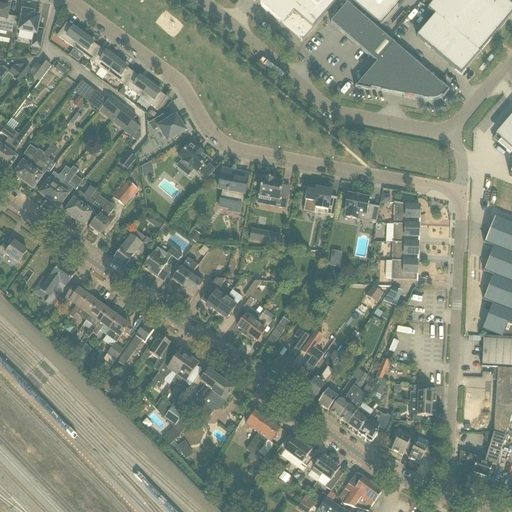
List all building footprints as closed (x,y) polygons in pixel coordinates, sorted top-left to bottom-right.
[(281,20),(303,39),(301,41),(302,42),(337,0),(266,0),(263,5),(280,19),(278,21),(279,22),(281,20)] [(404,0),(349,0),(381,27),(398,8),(399,8),(404,0)] [(511,15),(511,8),(502,0),(436,0),(427,10),(435,17),(417,38),(452,68),(461,76),(511,15)] [(331,24),(377,64),(393,44),(347,5),(331,24)] [(0,31),(12,34),(16,18),(8,17),(9,9),(0,7),(0,31)] [(34,14),(32,14),(32,12),(25,10),(25,12),(23,12),(19,32),(34,35),(31,48),(41,50),(45,30),(38,29),(40,18),(33,16),(34,14)] [(55,26),(60,29),(64,23),(58,19),(55,26)] [(76,31),(66,24),(66,25),(57,37),(74,50),(85,34),(78,29),(76,31)] [(100,49),(91,42),(93,40),(85,34),(74,50),(91,62),(100,49)] [(417,65),(393,44),(377,64),(356,87),(355,87),(355,89),(371,92),(371,90),(431,101),(433,101),(435,101),(438,100),(440,99),(441,98),(443,99),(449,92),(441,85),(425,72),(417,65)] [(111,53),(109,56),(100,49),(91,62),(107,74),(119,59),(111,53)] [(133,73),(124,67),(126,64),(119,59),(107,74),(124,86),(133,73)] [(42,80),(52,68),(46,63),(42,68),(37,76),(42,80)] [(64,77),(68,72),(69,70),(64,66),(63,68),(58,65),(55,69),(64,77)] [(25,74),(20,71),(14,66),(9,73),(14,78),(13,79),(19,83),(25,74)] [(0,81),(1,80),(9,70),(4,67),(0,67),(0,81)] [(144,78),(143,80),(133,73),(124,86),(141,99),(152,83),(144,78)] [(86,102),(94,91),(82,82),(78,87),(74,92),(86,102)] [(167,98),(158,91),(159,89),(152,83),(141,99),(158,111),(167,99),(167,98)] [(94,91),(86,102),(99,112),(102,109),(107,102),(94,91)] [(73,105),(79,110),(85,102),(79,97),(73,105)] [(115,120),(125,108),(111,97),(107,102),(102,109),(115,120)] [(125,108),(115,120),(127,129),(133,122),(137,118),(125,108)] [(69,124),(72,126),(81,116),(77,114),(69,124)] [(181,125),(176,117),(167,123),(163,117),(149,125),(153,132),(158,128),(168,143),(172,141),(176,138),(176,139),(181,137),(180,135),(187,131),(183,124),(181,125)] [(511,118),(507,124),(506,124),(493,139),(507,151),(506,151),(510,154),(511,152),(511,118)] [(133,122),(127,129),(124,133),(137,142),(141,137),(141,135),(137,132),(141,128),(133,122)] [(12,155),(33,127),(29,124),(19,136),(0,161),(0,166),(8,172),(18,159),(12,155)] [(0,161),(19,136),(6,126),(1,134),(8,139),(3,147),(0,145),(0,161)] [(27,189),(31,191),(33,190),(34,191),(43,178),(47,172),(50,174),(56,166),(49,160),(57,149),(52,145),(44,154),(42,157),(23,183),(28,186),(27,189)] [(201,175),(207,180),(215,170),(209,165),(207,168),(204,165),(208,160),(202,155),(202,154),(197,149),(196,150),(189,145),(179,158),(197,173),(198,172),(201,175)] [(42,157),(44,154),(39,151),(37,154),(32,160),(27,157),(13,176),(14,177),(14,179),(17,181),(19,180),(23,183),(42,157)] [(129,153),(122,160),(131,167),(137,160),(133,157),(129,153)] [(152,167),(151,163),(142,168),(142,169),(144,178),(154,177),(152,167)] [(68,197),(74,189),(68,186),(79,172),(74,168),(66,179),(49,202),(59,209),(68,197)] [(236,174),(236,173),(222,170),(218,190),(222,191),(220,202),(242,206),(244,195),(245,195),(248,178),(248,175),(240,174),(240,175),(236,174)] [(53,176),(48,182),(39,194),(49,202),(66,179),(61,176),(59,178),(58,177),(56,179),(53,176)] [(283,185),(275,183),(275,181),(264,178),(263,181),(262,181),(258,204),(286,209),(289,194),(290,188),(289,188),(282,187),(283,185)] [(129,181),(114,199),(124,207),(132,198),(133,199),(140,191),(129,181)] [(332,192),(330,191),(329,192),(326,192),(326,190),(308,187),(305,201),(308,202),(306,211),(314,213),(314,214),(315,214),(316,209),(327,211),(326,217),(334,218),(337,200),(338,199),(331,197),(332,192)] [(74,201),(64,213),(75,221),(89,200),(95,193),(89,189),(79,204),(74,201)] [(100,211),(93,206),(100,195),(96,192),(95,193),(89,200),(75,221),(85,228),(94,215),(96,216),(100,211)] [(380,204),(386,205),(390,202),(391,197),(382,195),(380,204)] [(346,212),(345,218),(376,224),(380,208),(379,208),(368,205),(369,200),(372,200),(352,196),(353,196),(352,199),(347,198),(347,201),(346,201),(346,202),(344,211),(346,212)] [(394,225),(420,226),(419,226),(419,223),(419,216),(421,216),(421,215),(420,215),(420,207),(414,207),(394,203),(394,204),(394,225)] [(100,237),(102,234),(110,225),(105,221),(115,208),(111,205),(111,206),(109,205),(89,228),(100,237)] [(511,225),(495,219),(485,245),(494,248),(484,273),(493,277),(484,302),(493,305),(483,330),(504,338),(511,338),(511,225)] [(164,224),(160,221),(155,228),(159,231),(164,224)] [(420,234),(419,234),(419,226),(420,227),(420,226),(394,225),(393,244),(419,244),(418,244),(418,241),(419,234),(420,234)] [(279,248),(282,236),(251,230),(249,242),(279,248)] [(188,239),(195,244),(198,246),(203,237),(194,231),(188,239)] [(131,236),(125,244),(113,260),(125,269),(139,250),(142,245),(131,236)] [(0,256),(3,259),(6,255),(19,264),(27,252),(14,243),(10,248),(4,244),(0,249),(0,256)] [(419,253),(419,252),(418,252),(418,245),(419,245),(419,244),(393,244),(392,262),(419,263),(419,262),(418,262),(418,260),(418,253),(419,253)] [(205,255),(209,251),(204,247),(200,252),(205,255)] [(170,274),(178,263),(183,257),(179,254),(179,253),(172,248),(167,255),(168,255),(167,256),(158,249),(154,254),(153,254),(143,268),(157,279),(164,269),(170,274)] [(341,268),(343,252),(332,251),(330,267),(341,268)] [(188,260),(173,281),(183,289),(191,277),(198,267),(188,260)] [(418,282),(418,281),(417,281),(417,278),(417,271),(418,271),(418,270),(417,270),(418,263),(419,263),(392,262),(392,274),(392,281),(394,281),(417,282),(418,282)] [(66,288),(75,275),(61,264),(41,291),(49,298),(46,302),(56,311),(64,301),(63,301),(58,297),(65,287),(66,288)] [(325,283),(325,271),(316,270),(316,283),(325,283)] [(183,289),(194,297),(202,285),(191,277),(183,289)] [(216,280),(201,301),(207,306),(208,307),(208,309),(211,311),(212,310),(216,313),(228,297),(223,293),(223,288),(221,287),(225,281),(216,280)] [(249,300),(257,290),(256,290),(262,282),(255,282),(245,297),(249,300)] [(373,287),(366,297),(376,304),(383,294),(373,287)] [(56,311),(62,315),(70,303),(73,305),(73,304),(77,307),(69,317),(73,319),(89,297),(85,294),(86,292),(81,289),(80,291),(79,290),(75,296),(70,292),(63,301),(64,301),(56,311)] [(247,315),(237,328),(242,331),(240,333),(246,338),(260,318),(250,311),(255,304),(262,294),(257,290),(249,300),(250,300),(242,311),(247,315)] [(216,313),(227,320),(241,299),(232,292),(228,297),(216,313)] [(89,297),(73,319),(69,325),(73,327),(80,318),(86,322),(99,305),(89,297)] [(396,308),(399,302),(386,297),(383,302),(396,308)] [(407,304),(400,302),(396,311),(403,314),(407,304)] [(109,312),(99,305),(86,322),(83,326),(90,331),(86,336),(90,338),(93,334),(109,312)] [(380,320),(383,314),(377,310),(373,316),(380,320)] [(119,319),(109,312),(93,334),(97,336),(100,332),(106,336),(119,319)] [(260,318),(246,338),(251,342),(253,340),(257,343),(262,336),(266,339),(274,328),(270,325),(272,322),(262,315),(260,318)] [(284,318),(279,325),(285,329),(290,322),(284,318)] [(129,326),(119,319),(106,336),(116,344),(124,333),(127,335),(132,329),(129,327),(129,326)] [(125,354),(118,363),(124,367),(133,354),(142,342),(145,344),(154,332),(145,325),(125,353),(125,354)] [(271,350),(278,341),(285,331),(278,326),(264,346),(271,350)] [(297,340),(289,351),(283,347),(276,356),(279,358),(270,371),(280,378),(309,338),(302,333),(300,331),(294,338),(297,340)] [(315,332),(301,352),(309,357),(323,337),(315,332)] [(505,369),(505,359),(511,359),(511,338),(504,338),(483,337),(482,368),(490,369),(497,369),(505,369)] [(141,360),(146,364),(153,356),(158,360),(155,370),(158,372),(167,360),(162,356),(170,345),(167,343),(168,341),(164,339),(163,340),(160,338),(153,350),(149,347),(141,360)] [(78,352),(82,347),(73,340),(69,345),(78,352)] [(112,358),(119,348),(114,345),(107,354),(112,358)] [(79,354),(85,359),(92,351),(86,346),(79,354)] [(119,348),(112,358),(115,360),(123,351),(119,348)] [(158,372),(159,373),(151,385),(160,389),(166,378),(166,379),(172,373),(186,383),(199,365),(195,363),(196,361),(191,357),(185,353),(184,355),(180,352),(175,361),(169,357),(167,360),(158,372)] [(329,369),(328,368),(319,380),(316,378),(304,395),(313,402),(319,394),(325,385),(334,373),(344,359),(338,356),(329,369)] [(286,382),(297,390),(307,376),(308,377),(319,363),(311,358),(301,372),(296,368),(286,382)] [(511,359),(505,359),(505,369),(497,369),(497,373),(494,429),(494,434),(493,434),(506,438),(510,422),(511,418),(511,359)] [(379,371),(385,373),(388,365),(390,366),(391,363),(384,360),(379,371)] [(118,376),(122,369),(116,365),(112,371),(118,376)] [(102,378),(107,373),(103,368),(98,374),(102,378)] [(186,429),(199,410),(204,404),(222,381),(209,371),(201,382),(205,385),(184,415),(172,408),(164,419),(181,436),(186,429)] [(362,373),(350,391),(342,402),(339,400),(330,413),(339,420),(348,406),(365,383),(368,377),(362,373)] [(377,385),(384,388),(386,383),(379,380),(378,380),(376,385),(377,385)] [(222,381),(204,404),(199,410),(210,418),(213,413),(210,409),(218,398),(224,403),(234,390),(222,381)] [(330,388),(325,385),(319,394),(323,397),(318,405),(328,412),(338,399),(328,391),(330,388)] [(379,402),(384,388),(377,385),(371,399),(379,402)] [(367,386),(362,394),(362,393),(351,408),(348,406),(339,420),(348,426),(360,409),(359,408),(367,397),(368,398),(372,389),(367,386)] [(415,387),(414,387),(413,387),(413,392),(413,393),(410,393),(409,405),(435,406),(436,394),(425,394),(426,388),(415,387)] [(159,415),(164,419),(172,408),(167,404),(160,414),(159,415)] [(409,405),(409,417),(412,417),(412,423),(424,424),(424,418),(435,418),(435,406),(409,405)] [(370,416),(360,409),(348,426),(358,433),(368,420),(370,416)] [(268,420),(256,412),(246,425),(258,434),(268,420)] [(369,420),(368,420),(358,433),(372,443),(377,436),(377,434),(378,427),(377,426),(381,415),(376,412),(370,421),(369,420)] [(252,443),(262,450),(268,442),(271,443),(281,429),(268,420),(258,434),(252,443)] [(232,424),(227,430),(232,434),(237,428),(232,424)] [(170,433),(163,439),(168,445),(175,440),(170,433)] [(496,467),(506,438),(493,434),(486,460),(485,463),(496,467)] [(289,435),(276,454),(290,463),(305,442),(301,439),(300,441),(295,438),(294,439),(289,435)] [(402,457),(407,447),(413,450),(416,443),(419,439),(413,436),(410,440),(399,435),(391,451),(402,457)] [(416,443),(413,450),(408,460),(419,465),(424,455),(433,460),(433,463),(434,446),(430,444),(419,439),(416,443)] [(186,460),(188,459),(182,449),(188,446),(185,442),(178,447),(186,460)] [(308,457),(312,450),(307,447),(309,445),(305,442),(290,463),(304,473),(306,470),(313,460),(308,457)] [(262,450),(252,443),(246,451),(251,454),(256,458),(259,454),(262,450)] [(251,454),(247,460),(252,463),(256,458),(251,454)] [(328,459),(323,455),(318,463),(313,460),(306,470),(310,473),(308,477),(317,483),(318,482),(334,459),(330,457),(328,459)] [(476,484),(490,488),(496,467),(485,463),(486,460),(468,455),(464,467),(474,469),(473,474),(479,476),(476,484)] [(331,492),(343,475),(338,472),(341,468),(336,465),(338,462),(334,459),(318,482),(331,492)] [(248,474),(253,477),(258,471),(253,467),(248,474)] [(343,505),(355,508),(356,505),(362,496),(364,497),(362,500),(372,507),(383,492),(359,475),(356,475),(345,489),(338,499),(345,503),(343,505)] [(287,484),(293,487),(297,482),(291,478),(287,484)] [(334,501),(337,496),(330,492),(327,497),(334,501)] [(310,511),(316,503),(306,497),(298,508),(303,511),(310,511)] [(359,511),(358,511),(357,511),(344,511),(338,508),(340,506),(337,504),(333,502),(325,500),(318,510),(321,511),(359,511)]
